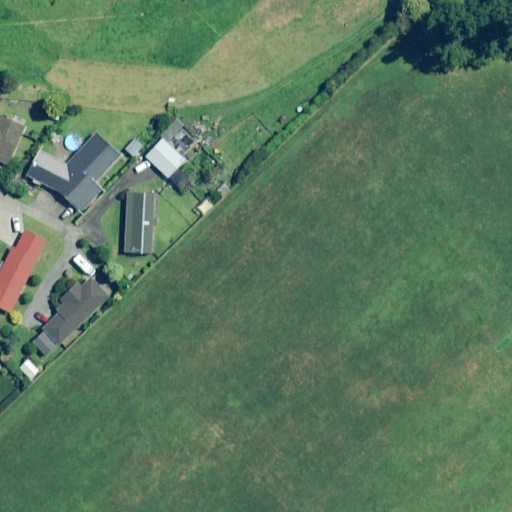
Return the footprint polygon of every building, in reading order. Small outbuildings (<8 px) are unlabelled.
[(0,161),(8,165),(24,127),(0,116),(0,161)] [(183,130),(171,144),(183,154),(195,141),(183,130)] [(119,155),(96,133),(65,165),(38,152),(27,175),(59,192),(79,210),(100,189),(93,183),(119,155)] [(144,146),(135,139),(125,150),(134,157),(144,146)] [(186,160),(163,139),(145,157),(168,178),(186,160)] [(160,194),(126,193),(124,253),(153,254),(155,213),(159,213),(160,194)] [(46,242),(24,231),(15,248),(13,247),(0,271),(0,308),(10,313),(46,242)] [(90,279),(80,289),(76,284),(60,300),(66,306),(42,329),(44,331),(33,342),(47,357),(108,297),(90,279)] [(40,372),(28,360),(20,369),(31,380),(40,372)]
